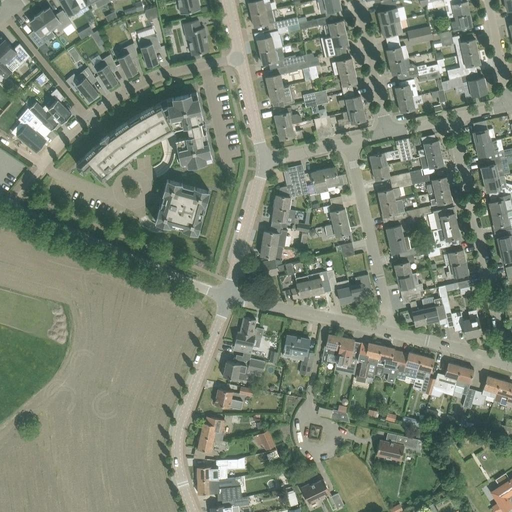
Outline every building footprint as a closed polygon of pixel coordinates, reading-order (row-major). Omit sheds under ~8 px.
[(89,8),(84,0),(60,0),(69,15),(74,12),(76,16),(89,8)] [(200,9),(198,0),(177,0),(181,14),(200,9)] [(258,0),(249,2),(251,14),(272,10),(270,2),(264,3),(263,0),(258,0)] [(338,0),(317,0),(321,13),(325,12),(326,16),(337,14),(336,9),(341,8),(338,0)] [(428,5),(428,9),(445,5),(444,0),(437,0),(428,2),(428,5)] [(378,12),(381,24),(400,20),(396,1),(392,2),(381,4),(383,11),(378,12)] [(467,1),(445,6),(448,17),(450,17),(470,13),(467,1)] [(44,10),(39,13),(51,29),(56,25),(60,31),(71,23),(71,24),(71,23),(64,12),(57,17),(50,7),(44,11),(44,10)] [(157,7),(145,10),(148,20),(159,16),(157,7)] [(272,10),(251,14),(254,26),(275,21),(272,10)] [(51,29),(39,13),(34,16),(35,17),(30,21),(37,31),(30,37),(38,47),(39,47),(38,46),(49,38),(45,33),(51,29)] [(470,13),(450,17),(453,29),(472,25),(470,13)] [(297,17),(278,21),(279,27),(287,25),(298,23),(297,18),(297,17)] [(307,21),(298,23),(300,29),(318,24),(326,23),(325,17),(307,21)] [(201,28),(199,20),(183,23),(187,38),(188,38),(192,55),(194,54),(195,59),(202,57),(201,53),(210,50),(207,40),(206,40),(203,28),(201,28)] [(321,37),(321,38),(331,35),(346,32),(343,20),(328,23),(324,24),(327,36),(321,37)] [(400,20),(381,24),(384,36),(388,35),(390,42),(399,40),(397,33),(402,31),(400,20)] [(298,23),(287,25),(289,31),(300,29),(298,23)] [(430,25),(407,30),(409,38),(431,32),(430,25)] [(85,29),(79,32),(83,38),(89,35),(85,29)] [(257,39),(260,51),(275,48),(282,47),(283,46),(279,30),(264,33),(265,38),(257,39)] [(451,30),(433,34),(434,40),(441,39),(452,37),(451,30)] [(331,35),(321,38),(323,50),(327,49),(328,55),(334,54),(345,52),(344,45),(349,44),(346,32),(331,35)] [(431,32),(409,38),(410,43),(433,38),(431,32)] [(159,62),(154,49),(161,47),(156,33),(156,34),(139,39),(138,39),(147,66),(150,65),(150,67),(156,65),(156,63),(159,62)] [(441,39),(434,40),(434,41),(441,39),(442,45),(454,43),(452,37),(441,39)] [(0,58),(3,62),(4,63),(11,56),(16,62),(21,57),(25,61),(30,56),(20,43),(14,48),(5,39),(0,43),(0,58)] [(475,39),(455,43),(458,55),(478,51),(475,39)] [(138,71),(132,58),(138,55),(134,42),(133,43),(134,43),(121,49),(123,55),(118,58),(127,76),(129,75),(130,76),(136,73),(135,72),(138,71)] [(387,50),(389,62),(408,57),(406,46),(401,47),(401,46),(387,50)] [(74,47),(68,51),(71,55),(77,51),(74,47)] [(275,48),(260,51),(263,63),(285,58),(296,56),(295,54),(284,57),(282,47),(275,48)] [(478,51),(458,55),(460,67),(480,63),(478,51)] [(310,53),(305,54),(307,61),(319,58),(318,55),(314,56),(313,53),(311,52),(310,53)] [(118,81),(111,69),(116,66),(110,54),(98,62),(102,68),(97,71),(107,88),(110,86),(111,87),(116,84),(115,83),(118,81)] [(287,65),(277,67),(307,61),(305,54),(296,56),(285,58),(287,65)] [(408,57),(389,62),(392,74),(397,73),(399,79),(411,76),(418,75),(419,75),(417,66),(412,62),(410,63),(408,57)] [(319,58),(307,61),(308,66),(320,63),(319,58)] [(336,61),(332,62),(335,74),(340,73),(354,70),(352,58),(347,59),(336,61)] [(307,61),(277,67),(279,74),(280,74),(289,72),(298,70),(297,69),(308,66),(307,61)] [(0,72),(5,77),(12,71),(4,63),(3,62),(0,65),(0,72)] [(426,66),(427,73),(439,70),(437,64),(426,66)] [(99,93),(90,82),(95,78),(88,66),(87,67),(88,67),(77,76),(81,81),(76,85),(89,101),(91,99),(92,100),(97,96),(96,94),(99,93)] [(354,70),(340,73),(343,85),(351,83),(357,82),(354,70)] [(419,75),(418,75),(419,81),(440,76),(439,70),(427,73),(419,75)] [(477,71),(461,75),(463,87),(466,96),(487,92),(483,77),(479,79),(477,71)] [(268,89),(283,86),(283,85),(280,74),(279,74),(266,77),(267,82),(266,82),(267,89),(268,89)] [(395,87),(398,99),(412,96),(409,84),(412,84),(411,76),(399,79),(401,86),(395,87)] [(283,86),(268,89),(271,101),(278,100),(279,104),(291,101),(288,84),(283,85),(283,86)] [(42,108),(36,102),(30,108),(52,130),(58,124),(57,122),(60,120),(62,123),(72,114),(60,102),(65,97),(57,88),(51,93),(57,100),(49,108),(45,105),(42,108)] [(325,89),(314,92),(316,98),(327,96),(325,89)] [(438,96),(440,102),(446,101),(444,89),(437,90),(431,91),(432,97),(438,96)] [(103,138),(101,139),(120,162),(121,161),(125,158),(129,163),(130,162),(129,161),(136,156),(140,153),(152,145),(161,140),(162,139),(163,139),(175,133),(176,138),(181,162),(182,167),(213,160),(206,131),(205,131),(205,129),(206,129),(206,128),(204,128),(204,124),(205,124),(205,123),(203,123),(203,121),(204,121),(197,92),(167,99),(160,102),(155,104),(138,114),(134,116),(133,117),(129,119),(113,130),(109,133),(109,132),(107,134),(102,138),(103,138)] [(314,92),(303,94),(304,101),(316,98),(314,92)] [(412,96),(398,99),(401,111),(417,108),(416,104),(423,102),(421,94),(412,96)] [(344,99),(339,100),(340,106),(347,104),(349,110),(363,107),(360,95),(354,97),(346,98),(344,99)] [(327,96),(316,98),(317,105),(329,102),(327,96)] [(316,98),(304,101),(305,106),(306,107),(317,105),(316,98)] [(274,115),(277,127),(294,123),(295,123),(302,121),(301,116),(297,114),(293,114),(291,107),(285,108),(285,112),(274,115)] [(344,118),(338,119),(339,125),(366,119),(363,107),(349,110),(342,112),(344,118)] [(30,112),(20,124),(28,131),(20,141),(38,156),(47,145),(37,137),(44,127),(30,112)] [(326,116),(320,117),(323,129),(329,127),(326,116)] [(314,119),(314,120),(317,130),(323,129),(320,117),(314,119)] [(474,121),(475,129),(488,128),(487,121),(474,121)] [(294,123),(277,127),(280,139),(294,136),(295,139),(303,137),(301,129),(296,130),(294,123)] [(473,132),(476,144),(496,139),(495,139),(493,128),(488,129),(473,132)] [(101,140),(76,163),(77,164),(83,171),(84,171),(84,172),(90,166),(102,179),(120,163),(121,162),(122,163),(122,162),(121,161),(120,162),(101,139),(103,138),(102,138),(100,139),(101,140)] [(496,139),(476,144),(479,156),(486,154),(487,160),(500,157),(504,156),(511,154),(511,147),(503,149),(500,138),(496,139)] [(441,152),(438,140),(424,143),(425,148),(411,151),(413,158),(420,156),(427,155),(441,152)] [(410,147),(404,148),(406,159),(413,158),(411,151),(410,147)] [(370,155),(372,167),(387,164),(386,157),(393,156),(393,158),(400,156),(401,160),(406,159),(404,148),(398,149),(370,155)] [(427,155),(420,156),(423,168),(429,167),(443,164),(441,152),(427,155)] [(484,179),(504,174),(500,157),(487,160),(488,165),(481,167),(484,179)] [(387,164),(372,167),(375,179),(390,176),(387,164)] [(335,166),(323,169),(327,184),(327,187),(344,184),(347,183),(345,173),(337,175),(335,166)] [(323,169),(311,172),(316,192),(321,191),(322,199),(330,197),(327,187),(327,184),(323,169)] [(421,169),(409,172),(411,178),(422,175),(421,169)] [(276,194),(274,207),(289,209),(289,208),(291,197),(302,194),(299,177),(297,171),(289,173),(290,179),(292,185),(280,187),(279,195),(276,194)] [(409,172),(392,175),(393,182),(400,180),(411,178),(409,172)] [(429,174),(422,175),(411,178),(412,184),(430,179),(429,174)] [(504,174),(484,179),(487,191),(507,187),(504,174)] [(305,176),(299,177),(302,194),(309,192),(305,176)] [(432,179),(433,183),(427,184),(429,192),(435,191),(449,188),(446,176),(432,179)] [(411,178),(400,180),(401,186),(412,184),(411,178)] [(160,206),(156,219),(155,221),(171,225),(171,224),(176,226),(177,226),(182,227),(182,228),(198,233),(202,217),(201,217),(203,212),(203,211),(204,206),(205,206),(209,191),(194,186),(194,187),(188,186),(188,185),(182,184),(183,183),(167,179),(163,194),(164,194),(163,198),(162,202),(160,206)] [(378,192),(381,204),(402,199),(395,200),(394,195),(401,194),(399,187),(378,192)] [(436,197),(430,199),(432,205),(452,200),(449,188),(435,191),(436,197)] [(489,202),(492,214),(511,210),(511,209),(511,202),(510,194),(496,197),(497,201),(489,202)] [(330,198),(331,205),(343,202),(342,196),(330,198)] [(402,199),(381,204),(383,216),(393,214),(394,220),(408,217),(419,214),(417,208),(406,211),(406,210),(404,210),(402,199)] [(343,202),(331,205),(329,205),(333,223),(348,220),(345,208),(344,208),(343,202)] [(429,205),(417,208),(419,214),(431,212),(429,205)] [(289,209),(274,207),(272,219),(287,221),(294,222),(296,210),(289,208),(289,209)] [(443,209),(433,211),(437,229),(457,224),(454,213),(445,215),(443,209)] [(511,213),(511,210),(492,214),(494,226),(509,223),(508,218),(511,217),(511,213)] [(348,220),(333,223),(325,225),(328,236),(336,235),(336,236),(340,234),(350,232),(348,220)] [(281,226),(297,228),(297,229),(302,230),(309,231),(310,224),(298,223),(282,221),(281,226)] [(440,241),(426,244),(427,250),(439,248),(447,246),(445,240),(460,237),(457,224),(437,229),(440,241)] [(264,230),(262,242),(283,246),(285,246),(288,230),(282,229),(283,227),(271,225),(270,231),(264,230)] [(386,228),(389,240),(403,236),(401,225),(386,228)] [(497,238),(500,250),(511,246),(511,228),(505,230),(506,235),(497,238)] [(309,231),(302,230),(300,242),(307,243),(309,231)] [(408,235),(403,236),(389,240),(392,252),(399,251),(400,257),(413,254),(427,250),(426,244),(415,247),(410,247),(408,235)] [(283,246),(262,242),(260,255),(275,257),(275,256),(281,257),(283,246)] [(340,245),(342,251),(353,248),(352,242),(340,245)] [(511,246),(500,250),(502,262),(511,260),(511,261),(511,246)] [(353,248),(342,251),(343,257),(355,254),(353,248)] [(439,248),(427,250),(429,256),(440,254),(439,248)] [(446,265),(448,265),(466,261),(465,260),(467,260),(466,253),(464,254),(463,249),(449,252),(449,253),(444,254),(446,265)] [(394,264),(397,277),(412,273),(409,261),(413,261),(414,258),(413,254),(400,257),(402,263),(394,264)] [(275,259),(263,262),(264,268),(276,266),(275,259)] [(466,261),(448,265),(449,270),(446,271),(448,278),(454,276),(468,273),(466,261)] [(285,263),(286,265),(288,275),(294,274),(292,262),(285,263)] [(276,266),(264,268),(266,276),(278,273),(276,266)] [(334,269),(326,271),(328,280),(336,278),(334,269)] [(315,278),(309,279),(312,294),(324,291),(322,281),(328,280),(326,271),(314,274),(315,278)] [(416,272),(412,273),(397,277),(400,289),(411,286),(412,292),(420,291),(420,290),(423,290),(422,283),(419,283),(416,272)] [(357,284),(350,286),(353,300),(365,297),(364,295),(372,293),(368,273),(367,273),(367,274),(355,277),(357,284)] [(308,275),(305,276),(296,278),(298,287),(292,289),(294,298),(312,294),(309,279),(308,275)] [(348,279),(336,282),(341,303),(353,300),(350,286),(348,279)] [(469,280),(459,282),(457,282),(459,289),(471,286),(469,280)] [(441,297),(442,298),(448,297),(445,285),(439,286),(441,297)] [(420,291),(412,292),(408,293),(410,300),(421,297),(420,291)] [(424,307),(423,307),(427,322),(439,320),(439,319),(446,317),(446,321),(447,321),(443,302),(442,298),(441,297),(434,298),(435,301),(424,304),(424,307)] [(418,308),(416,300),(410,302),(415,325),(427,322),(423,307),(418,308)] [(470,319),(463,320),(465,329),(464,329),(466,337),(482,334),(478,317),(476,309),(468,311),(470,319)] [(451,313),(453,321),(455,331),(464,329),(465,329),(463,320),(461,311),(451,313)] [(256,319),(244,317),(240,332),(237,331),(235,342),(245,344),(243,352),(251,353),(255,335),(262,337),(264,328),(256,326),(256,328),(254,327),(256,319)] [(325,345),(322,361),(327,362),(329,353),(337,355),(341,336),(338,335),(338,333),(333,332),(333,334),(328,333),(326,343),(326,345),(325,345)] [(337,355),(336,361),(344,363),(348,364),(346,371),(347,372),(354,373),(357,359),(358,355),(352,353),(355,339),(347,337),(348,335),(343,334),(343,336),(341,336),(337,355)] [(286,341),(284,351),(283,355),(291,357),(292,351),(307,354),(310,339),(294,336),(293,342),(286,341)] [(360,360),(357,374),(366,376),(367,370),(376,372),(377,366),(377,364),(381,345),(380,345),(381,342),(376,341),(375,343),(368,342),(367,347),(360,346),(358,355),(357,359),(360,360)] [(377,364),(377,366),(380,367),(383,368),(383,371),(389,373),(387,381),(394,382),(395,377),(397,368),(400,355),(393,353),(395,348),(381,345),(377,364)] [(397,368),(395,377),(405,379),(406,375),(415,377),(421,355),(409,351),(408,353),(407,357),(400,355),(397,368)] [(421,355),(415,377),(416,377),(424,379),(420,391),(431,394),(435,378),(430,377),(435,358),(421,355)] [(223,367),(222,374),(223,375),(233,378),(237,379),(243,380),(246,368),(253,369),(262,371),(264,360),(250,357),(249,365),(247,365),(236,362),(226,360),(225,368),(223,367)] [(303,359),(300,373),(310,374),(313,361),(303,359)] [(435,378),(431,394),(439,397),(443,392),(444,388),(447,389),(449,383),(456,384),(457,378),(461,366),(448,362),(444,376),(437,374),(436,378),(435,378)] [(457,378),(456,384),(464,387),(462,393),(466,394),(463,406),(470,408),(472,403),(475,390),(469,388),(474,369),(461,366),(457,378)] [(475,390),(472,403),(483,406),(486,395),(494,398),(500,379),(487,375),(482,392),(475,390)] [(494,398),(493,400),(500,402),(502,397),(507,399),(506,403),(511,404),(511,387),(511,385),(511,382),(500,379),(494,398)] [(241,386),(239,393),(258,397),(260,390),(241,386)] [(215,403),(225,405),(230,406),(241,409),(243,401),(231,399),(233,391),(218,388),(215,403)] [(427,408),(425,416),(436,419),(438,411),(427,408)] [(338,410),(333,409),(331,418),(350,422),(346,412),(338,410)] [(369,411),(368,417),(377,419),(379,413),(369,411)] [(387,412),(385,420),(394,422),(396,415),(387,412)] [(460,425),(465,426),(468,416),(462,414),(460,425)] [(204,422),(201,435),(226,441),(226,440),(222,439),(224,432),(222,432),(224,419),(211,416),(209,423),(204,422)] [(403,423),(419,426),(421,419),(404,416),(403,423)] [(468,416),(465,426),(473,428),(474,423),(467,421),(468,416)] [(497,435),(509,438),(511,427),(500,424),(497,435)] [(269,429),(259,433),(263,443),(266,449),(276,445),(269,429)] [(418,439),(397,434),(395,443),(380,439),(376,454),(386,457),(386,458),(392,460),(392,458),(401,460),(404,445),(416,447),(418,439)] [(226,441),(201,435),(198,448),(211,451),(212,445),(218,446),(219,443),(225,444),(226,441)] [(198,473),(196,474),(196,479),(198,479),(198,480),(211,479),(217,479),(221,479),(228,478),(227,469),(238,468),(237,459),(228,459),(216,460),(216,466),(210,466),(207,466),(197,466),(197,468),(198,473)] [(211,479),(198,480),(198,493),(208,493),(211,493),(212,493),(212,492),(218,492),(220,492),(220,488),(236,486),(235,478),(228,478),(221,479),(217,479),(211,479)] [(499,502),(493,507),(496,511),(497,511),(504,509),(504,510),(511,505),(506,496),(511,491),(511,478),(492,491),(499,502)] [(330,493),(323,479),(310,485),(309,483),(300,488),(308,504),(330,493)] [(220,492),(218,492),(218,500),(222,499),(242,497),(241,486),(236,486),(220,488),(220,492)] [(287,494),(290,506),(298,504),(294,492),(287,494)] [(344,504),(338,492),(331,496),(337,508),(344,504)] [(211,511),(232,511),(232,505),(233,505),(233,506),(249,504),(249,497),(248,496),(242,497),(222,499),(223,505),(221,506),(211,507),(211,511)] [(438,511),(433,502),(427,505),(431,511),(438,511)] [(390,508),(391,511),(399,511),(403,510),(400,503),(390,508)]
